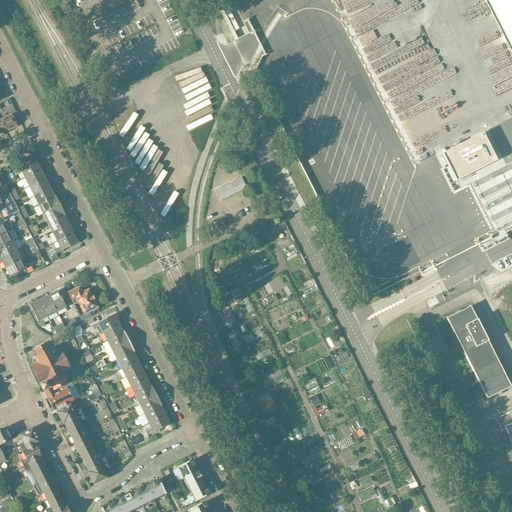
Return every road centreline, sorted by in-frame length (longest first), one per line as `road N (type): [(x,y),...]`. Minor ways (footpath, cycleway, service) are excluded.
road 1 (unclassified): [(442,511),(188,0)]
road 2 (residential): [(194,433),(120,286)]
road 3 (residential): [(83,503),(148,454),(194,433)]
road 4 (residential): [(102,252),(43,137)]
